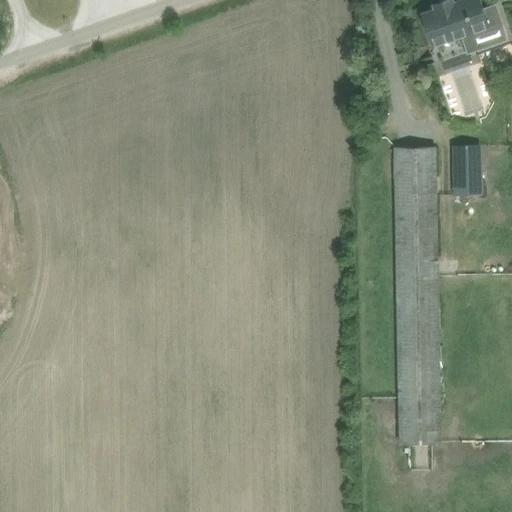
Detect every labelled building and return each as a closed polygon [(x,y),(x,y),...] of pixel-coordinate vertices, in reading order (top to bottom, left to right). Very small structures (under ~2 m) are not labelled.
[(497,3),(484,7),(481,0),(461,0),(424,13),(430,32),(434,44),(450,38),(471,31),(477,49),(509,38),(497,3)] [(483,192),(482,144),(454,145),(455,193),(483,192)] [(443,443),(437,145),(394,146),(400,443),(443,443)] [(298,511),(294,217),(158,219),(162,464),(135,464),(135,484),(162,483),(162,511),(298,511)] [(134,419),(130,220),(0,222),(0,377),(71,376),(72,420),(134,419)] [(369,410),(371,443),(387,442),(386,421),(380,421),(379,410),(369,410)]
